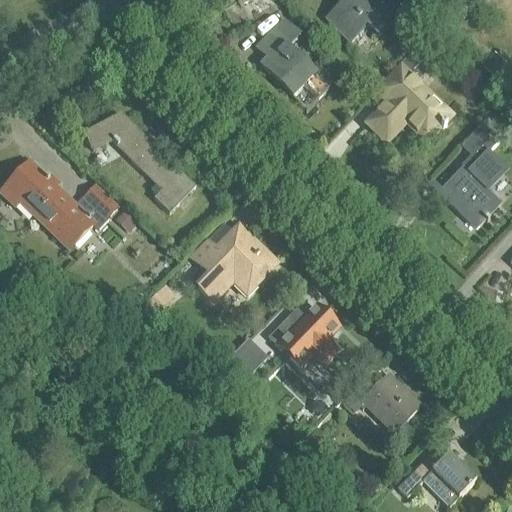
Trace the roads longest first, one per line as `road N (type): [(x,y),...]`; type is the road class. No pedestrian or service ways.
road 1 (residential): [(511,413),(145,54),(116,0)]
road 2 (unclassified): [(256,511),(125,389),(0,328)]
road 3 (residential): [(0,55),(116,0)]
